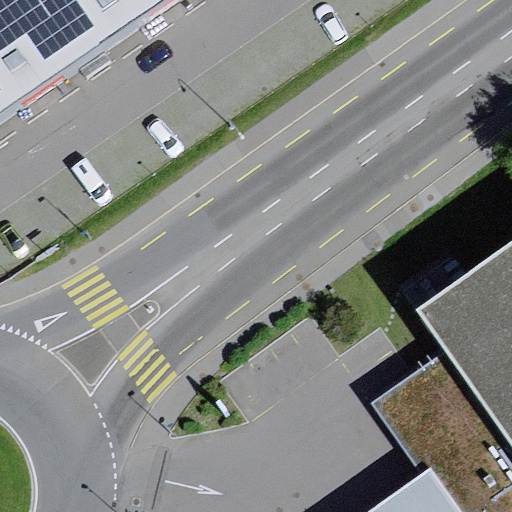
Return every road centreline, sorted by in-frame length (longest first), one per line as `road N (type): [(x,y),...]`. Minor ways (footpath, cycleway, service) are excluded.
road 1 (primary): [(78,478),(146,362),(264,224)]
road 2 (primary): [(264,224),(511,44)]
road 3 (primary): [(264,224),(104,305),(0,342)]
road 4 (primary): [(78,478),(51,413),(0,371)]
